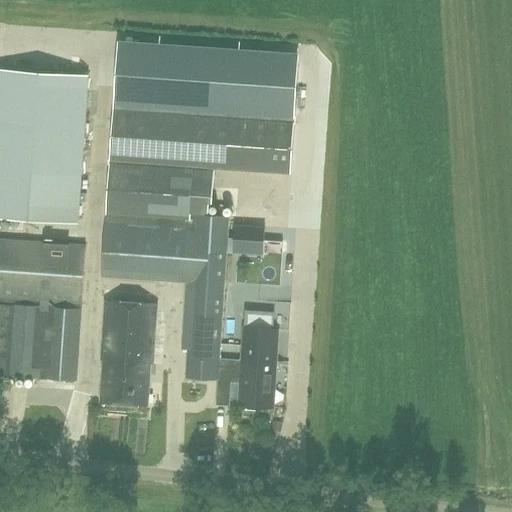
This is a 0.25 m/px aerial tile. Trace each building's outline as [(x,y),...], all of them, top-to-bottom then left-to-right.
[(0,215),(76,220),(86,76),(0,70),(0,215)] [(116,109),(108,207),(191,212),(195,167),(291,174),(295,122),(116,109)] [(243,360),(219,359),(229,214),(108,207),(103,278),(187,284),(182,349),(188,350),(186,378),(218,380),(217,382),(230,383),(231,376),(242,377),(243,360)] [(0,375),(77,381),(85,246),(0,240),(0,375)] [(154,365),(158,304),(105,301),(101,361),(105,361),(102,402),(147,405),(150,364),(154,365)] [(275,362),(243,360),(240,406),(272,408),(275,362)] [(86,376),(81,399),(92,401),(96,378),(86,376)]
